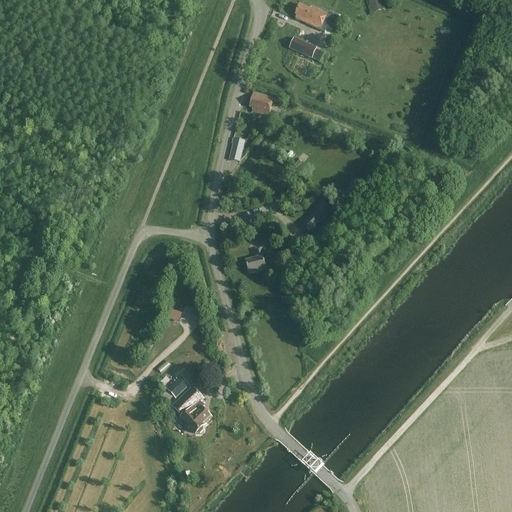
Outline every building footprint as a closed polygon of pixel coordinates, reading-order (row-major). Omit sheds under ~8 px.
[(312,7),(310,9),(301,5),(296,16),(297,16),(296,19),(321,30),(328,14),(327,13),(312,7)] [(321,30),(320,31),(325,33),(326,29),(332,31),(339,16),(328,11),(327,13),(328,14),(321,30)] [(290,49),(312,60),(317,49),(295,38),(290,49)] [(273,99),(257,95),(256,98),(252,97),(250,107),(254,108),(253,112),(269,116),(273,99)] [(240,162),(243,150),(237,148),(239,140),(235,139),(230,160),(240,162)] [(301,162),(297,159),(293,163),(297,167),(301,162)] [(319,206),(298,228),(307,236),(327,214),(319,206)] [(271,235),(274,244),(281,242),(278,233),(271,235)] [(262,241),(266,259),(276,256),(271,239),(262,241)] [(290,254),(288,244),(274,247),(277,257),(290,254)] [(263,257),(261,249),(256,250),(258,258),(246,261),(249,274),(267,270),(263,257)] [(168,389),(178,400),(192,387),(182,376),(168,389)] [(169,381),(166,378),(160,384),(164,387),(169,381)] [(203,401),(193,390),(174,407),(184,418),(182,420),(196,434),(211,419),(202,410),(205,407),(201,403),(203,401)]
